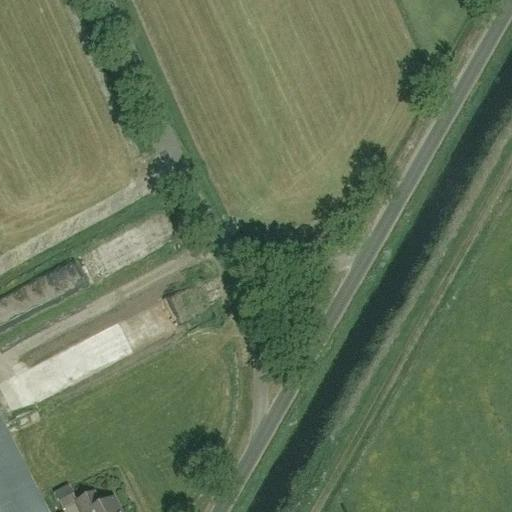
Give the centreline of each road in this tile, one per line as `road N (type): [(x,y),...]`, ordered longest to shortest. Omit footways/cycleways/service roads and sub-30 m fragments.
road 1 (track): [(310,511),(511,160)]
road 2 (unclassified): [(373,247),(511,1)]
road 3 (unclassified): [(213,236),(111,0)]
road 4 (unclassified): [(260,443),(373,247)]
road 5 (unclassified): [(260,443),(257,351),(213,236)]
road 6 (unclassified): [(213,236),(280,268),(319,268),(373,247)]
